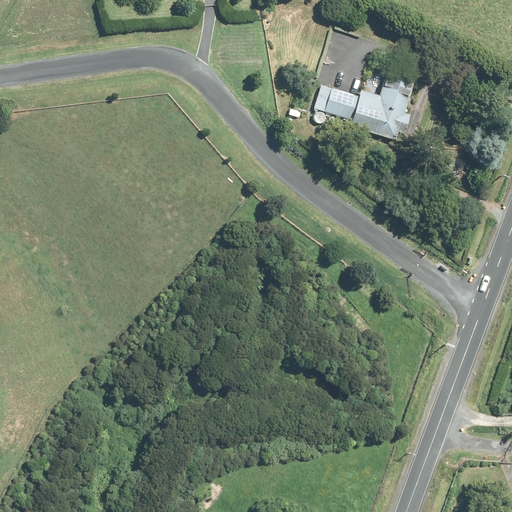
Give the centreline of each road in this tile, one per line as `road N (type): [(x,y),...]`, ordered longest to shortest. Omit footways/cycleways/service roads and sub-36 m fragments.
road 1 (residential): [(482,309),(288,172),(193,68),(170,55),(124,50),(0,68)]
road 2 (tertiary): [(482,309),(406,511)]
